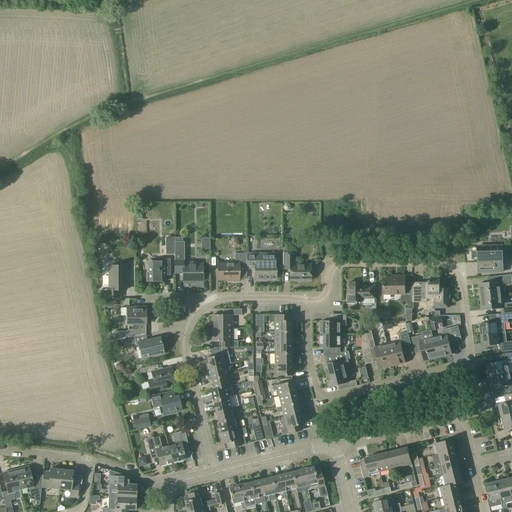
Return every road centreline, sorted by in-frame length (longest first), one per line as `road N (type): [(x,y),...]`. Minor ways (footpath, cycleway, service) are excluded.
road 1 (residential): [(470,363),(463,291),(446,266),(340,263),(327,295),(307,299)]
road 2 (residential): [(307,299),(307,352),(320,396),(470,363)]
road 3 (residential): [(214,472),(186,356),(187,325),(201,298)]
road 4 (residential): [(334,450),(460,417)]
road 5 (tertiary): [(334,450),(322,446),(214,472)]
